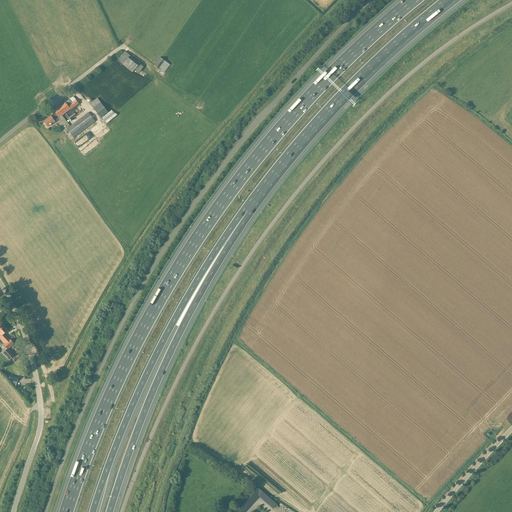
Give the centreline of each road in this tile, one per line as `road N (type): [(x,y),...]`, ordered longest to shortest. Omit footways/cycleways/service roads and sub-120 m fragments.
road 1 (motorway): [(413,0),(329,74),(200,233),(123,367),(65,511)]
road 2 (unclassified): [(369,0),(258,120),(147,274),(100,367),(45,511)]
road 3 (motorway): [(92,511),(157,351),(247,210)]
road 4 (motorway): [(109,511),(172,347),(247,210)]
road 5 (motorway): [(247,210),(324,115),(450,0)]
road 6 (unclassified): [(13,511),(40,432),(39,401),(25,335),(0,282)]
